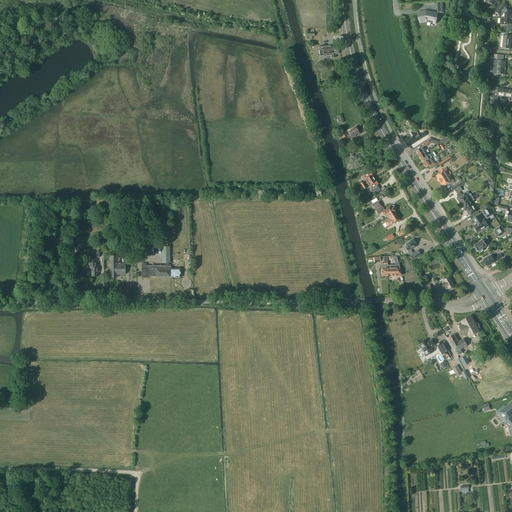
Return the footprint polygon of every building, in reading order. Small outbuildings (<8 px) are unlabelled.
[(504,25),(505,23),(511,23),(511,11),(507,11),(508,9),(507,8),(508,7),(503,3),(495,12),(500,16),(502,13),(506,13),(505,19),(501,18),(500,24),(504,25)] [(423,13),(419,14),(420,23),(426,22),(427,20),(436,22),(438,13),(426,11),(423,12),(423,13)] [(508,33),(500,33),(500,36),(504,36),(502,49),(510,49),(511,37),(508,36),(508,33)] [(318,48),(319,55),(328,53),(328,56),(331,55),(332,58),(335,58),(335,55),(338,54),(337,47),(330,48),(327,48),(327,47),(318,48)] [(504,56),(497,55),(497,61),(498,62),(497,65),(494,64),(493,74),(504,75),(505,62),(506,56),(504,56)] [(506,99),(506,97),(510,98),(509,100),(511,101),(511,99),(511,90),(499,89),(498,93),(491,93),(490,104),(497,104),(498,96),(501,97),(501,99),(502,99),(505,100),(506,99)] [(345,134),(341,136),(345,143),(349,141),(349,140),(354,136),(354,135),(358,133),(355,127),(347,132),(349,135),(347,136),(345,134)] [(406,149),(408,148),(407,147),(411,145),(415,143),(421,139),(426,135),(424,132),(419,135),(419,134),(416,136),(413,132),(410,134),(409,134),(410,134),(406,137),(406,136),(399,141),(400,142),(400,143),(401,145),(402,145),(405,149),(406,149)] [(423,147),(416,152),(416,153),(417,154),(418,156),(426,151),(426,150),(425,151),(423,147)] [(426,151),(418,156),(419,158),(419,159),(420,159),(421,160),(424,158),(427,156),(425,154),(429,152),(428,150),(426,151)] [(350,152),(348,154),(352,161),(356,159),(354,156),(353,156),(350,152)] [(424,158),(421,160),(421,161),(421,162),(422,162),(422,163),(423,164),(433,158),(436,156),(434,152),(427,156),(424,158)] [(433,158),(423,164),(425,166),(424,167),(425,167),(426,168),(430,166),(431,168),(440,163),(438,160),(439,160),(436,156),(433,158)] [(439,164),(441,166),(452,159),(450,157),(439,164)] [(436,177),(439,182),(450,175),(446,168),(445,168),(443,169),(443,170),(444,171),(439,173),(440,174),(436,177)] [(364,182),(365,180),(367,183),(373,179),(372,177),(373,177),(372,176),(372,175),(371,174),(370,173),(362,179),(364,182)] [(450,175),(439,182),(443,187),(446,185),(447,186),(451,183),(452,184),(453,184),(454,183),(454,182),(450,175)] [(371,189),(377,184),(377,183),(376,182),(375,181),(373,179),(367,183),(371,189)] [(473,193),(467,197),(465,194),(458,199),(458,200),(457,200),(459,202),(460,202),(461,205),(475,196),(473,193)] [(470,203),(473,201),(476,199),(475,196),(461,205),(463,207),(463,208),(464,209),(464,210),(465,210),(467,209),(471,215),(476,212),(472,206),(470,203)] [(392,206),(385,210),(385,211),(384,211),(378,202),(372,205),(378,215),(381,213),(383,215),(384,214),(387,218),(388,217),(395,213),(396,213),(393,209),(393,208),(394,208),(394,207),(394,206),(393,206),(392,206)] [(487,219),(492,215),(487,207),(481,210),(487,219)] [(396,216),(395,213),(388,217),(390,220),(386,223),(388,227),(394,222),(395,223),(395,222),(397,221),(397,222),(398,222),(399,222),(399,221),(396,216)] [(479,216),(473,220),(476,225),(474,226),(474,228),(474,229),(476,231),(477,232),(478,233),(488,227),(484,220),(482,221),(479,216)] [(494,231),(498,237),(505,234),(500,227),(494,231)] [(478,251),(478,252),(478,251),(480,253),(483,251),(482,249),(486,247),(484,243),(488,240),(486,237),(479,242),(479,243),(474,246),(476,249),(477,251),(478,251)] [(416,244),(413,240),(410,242),(409,242),(405,245),(406,247),(405,248),(410,256),(412,255),(414,259),(421,255),(418,251),(413,254),(411,250),(416,246),(415,245),(416,244)] [(162,263),(170,263),(170,247),(162,247),(162,263)] [(99,250),(90,250),(90,258),(99,258),(99,250)] [(484,260),(484,261),(484,262),(485,263),(486,263),(488,267),(495,262),(494,261),(496,260),(497,261),(502,258),(500,254),(493,259),(491,256),(484,260)] [(117,275),(125,275),(125,263),(120,263),(120,257),(117,257),(117,256),(110,256),(110,276),(112,276),(112,278),(115,278),(115,276),(117,276),(117,275)] [(401,275),(396,257),(393,258),(395,266),(387,266),(387,276),(397,276),(397,275),(401,275)] [(96,260),(89,260),(89,268),(90,268),(91,277),(98,277),(98,272),(100,272),(99,270),(98,270),(98,268),(97,268),(96,260)] [(146,264),(142,263),(142,278),(149,278),(170,277),(170,278),(174,278),(176,278),(180,278),(180,269),(171,269),(171,267),(170,267),(170,265),(168,265),(168,264),(165,264),(165,266),(162,266),(149,266),(149,265),(146,266),(146,264)] [(449,278),(436,285),(440,294),(454,286),(449,278)] [(430,285),(422,287),(424,297),(432,295),(430,285)] [(471,318),(462,322),(462,323),(458,325),(460,328),(462,332),(474,325),(471,318)] [(468,332),(470,336),(478,332),(474,325),(462,332),(464,335),(468,332)] [(452,346),(458,343),(454,335),(448,338),(452,346)] [(427,340),(420,343),(426,356),(433,352),(432,350),(438,347),(437,344),(435,345),(432,340),(428,342),(427,340)] [(458,343),(452,346),(466,372),(469,370),(460,355),(462,353),(460,349),(467,346),(464,340),(458,343)] [(442,341),(437,344),(438,347),(441,352),(445,360),(451,357),(447,350),(442,341)] [(458,366),(452,369),(457,378),(462,375),(458,366)] [(511,402),(499,413),(509,426),(511,436),(511,435),(511,416),(511,415),(511,402)]
